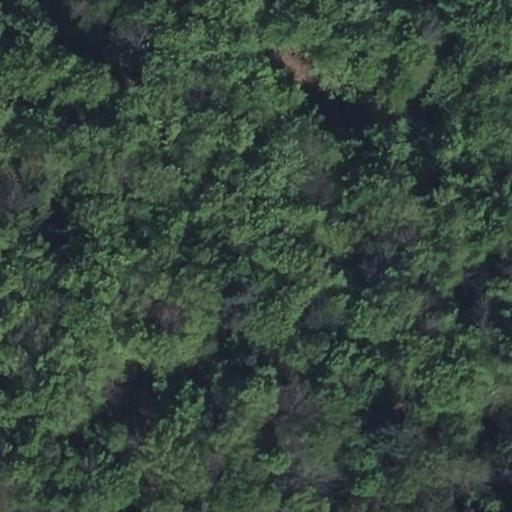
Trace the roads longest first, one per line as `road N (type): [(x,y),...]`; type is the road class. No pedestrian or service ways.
road 1 (track): [(0,274),(114,114),(273,95),(477,0)]
road 2 (track): [(511,193),(273,95)]
